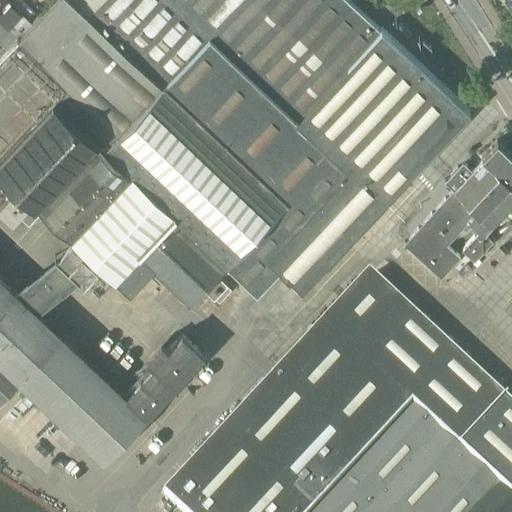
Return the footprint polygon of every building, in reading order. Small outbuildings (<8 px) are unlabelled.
[(0,0),(0,42),(6,48),(10,43),(22,30),(14,22),(10,26),(0,16),(0,6),(3,9),(10,2),(7,0),(0,0)] [(100,262),(128,289),(152,264),(189,298),(201,285),(218,300),(230,287),(214,269),(224,262),(256,290),(279,265),(301,286),(467,108),(381,28),(379,29),(347,0),(51,0),(22,30),(10,43),(21,53),(28,47),(65,82),(2,150),(0,148),(0,166),(19,184),(0,203),(0,211),(11,222),(19,213),(27,220),(41,206),(73,236),(100,262)] [(466,175),(456,166),(448,174),(456,182),(402,242),(440,276),(459,255),(446,242),(467,219),(478,230),(462,247),(474,258),(491,240),(483,233),(485,231),(485,232),(497,219),(496,218),(511,201),(511,155),(495,140),(480,156),(482,157),(466,175)] [(0,399),(3,403),(23,376),(104,453),(201,351),(181,333),(122,395),(35,313),(85,275),(100,262),(73,236),(61,251),(10,290),(0,280),(0,399)] [(511,446),(511,412),(502,404),(367,278),(161,499),(174,511),(450,511),(505,454),(511,446)] [(511,511),(511,446),(449,511),(511,511)]
